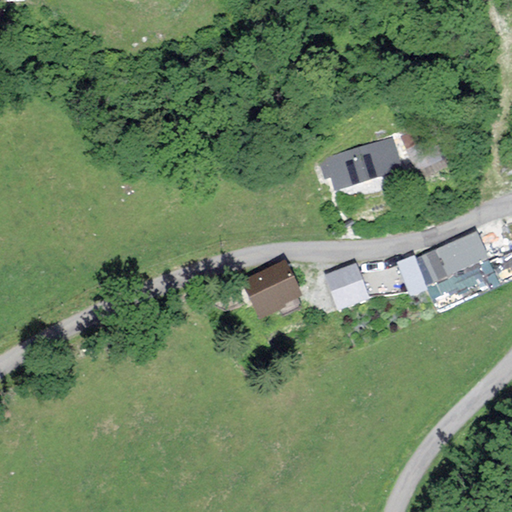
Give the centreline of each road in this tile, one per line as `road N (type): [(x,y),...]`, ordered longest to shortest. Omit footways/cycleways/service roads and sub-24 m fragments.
road 1 (unclassified): [(511,201),(432,238),(179,277),(0,364)]
road 2 (unclassified): [(394,511),(428,445),(511,349)]
road 3 (track): [(490,211),(491,151),(511,89)]
